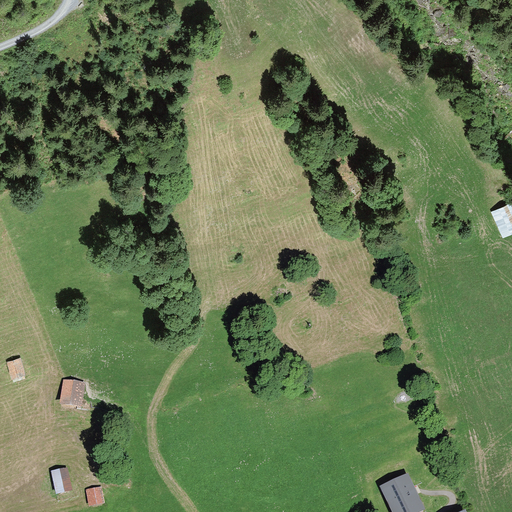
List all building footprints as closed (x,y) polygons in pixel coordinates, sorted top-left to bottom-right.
[(511,232),(511,201),(490,212),(503,237),(511,232)] [(26,373),(20,355),(6,360),(12,378),(26,373)] [(85,385),(63,382),(59,409),(82,411),(85,385)] [(68,467),(51,471),(55,493),(73,489),(68,467)] [(423,511),(407,477),(379,490),(388,511),(423,511)] [(102,486),(86,489),(89,505),(105,502),(102,486)]
